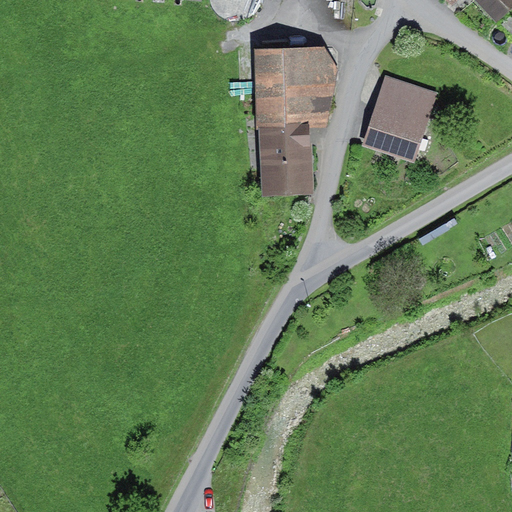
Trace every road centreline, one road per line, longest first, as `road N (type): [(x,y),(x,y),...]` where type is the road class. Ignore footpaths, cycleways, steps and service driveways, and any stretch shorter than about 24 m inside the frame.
road 1 (unclassified): [(287,293),(309,250),(349,66),(373,24),(399,0)]
road 2 (residential): [(287,293),(511,160)]
road 3 (residential): [(176,511),(287,293)]
road 4 (unclassified): [(511,69),(412,0)]
